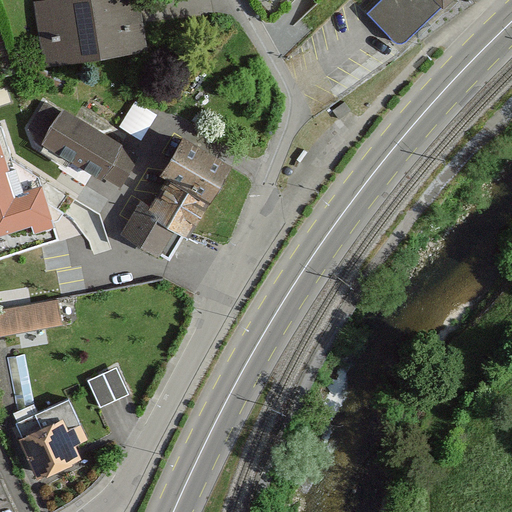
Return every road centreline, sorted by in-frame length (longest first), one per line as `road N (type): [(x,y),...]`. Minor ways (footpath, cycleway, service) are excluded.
road 1 (primary): [(511,19),(343,210),(258,341),(172,511)]
road 2 (residential): [(239,0),(293,109),(220,295),(138,464),(101,511)]
